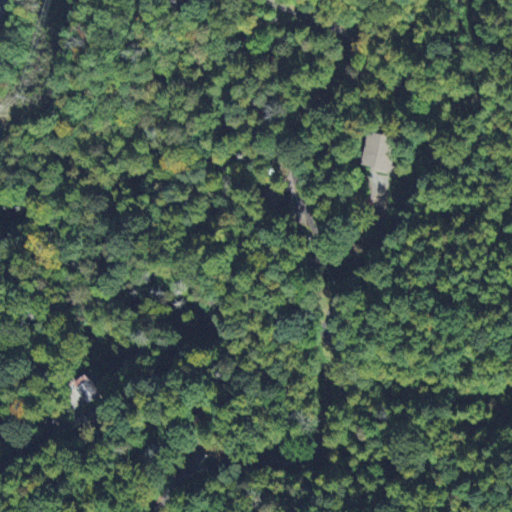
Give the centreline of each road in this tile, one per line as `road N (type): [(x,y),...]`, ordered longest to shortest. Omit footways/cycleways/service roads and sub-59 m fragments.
road 1 (residential): [(163,511),(173,479),(192,469),(303,462),(317,450),(341,398),(333,306),(425,184),(468,163),(482,143),(489,84),(511,40)]
road 2 (residential): [(0,471),(33,443),(223,332),(225,318),(188,261),(211,210),(231,76)]
